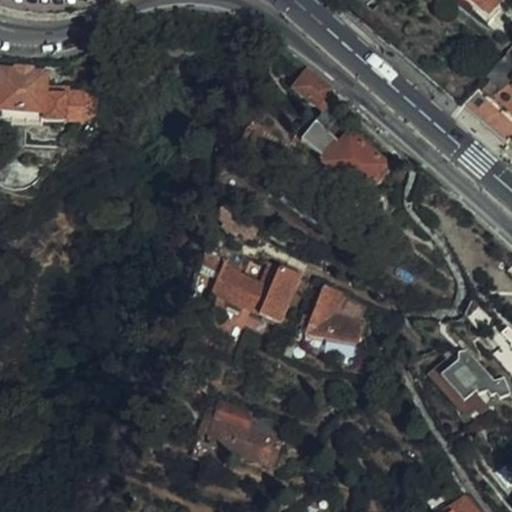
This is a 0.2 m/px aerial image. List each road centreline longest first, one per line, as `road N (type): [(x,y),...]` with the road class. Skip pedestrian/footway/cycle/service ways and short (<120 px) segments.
road 1 (residential): [(216,0),(247,9),(511,233)]
road 2 (primary): [(290,0),(511,190)]
road 3 (residential): [(0,31),(75,34),(163,0)]
